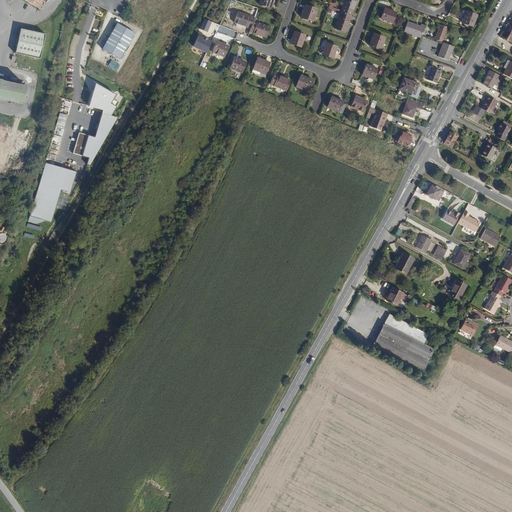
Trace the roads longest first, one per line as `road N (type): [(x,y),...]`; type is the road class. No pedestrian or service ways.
road 1 (track): [(195,0),(0,336)]
road 2 (primary): [(226,511),(392,212)]
